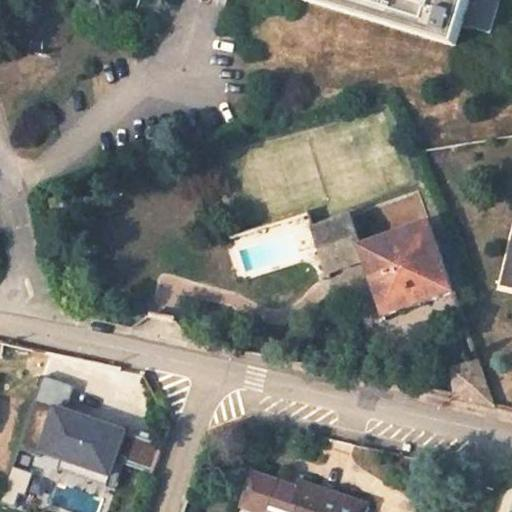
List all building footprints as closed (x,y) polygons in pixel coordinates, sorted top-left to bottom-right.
[(314,0),(458,43),(463,25),(493,34),(501,2),(494,0),(478,0),(478,2),(472,0),(314,0)] [(365,261),(385,316),(457,292),(432,222),(365,245),(354,215),(315,229),(328,272),(365,261)] [(355,303),(350,289),(335,294),(339,308),(355,303)] [(32,349),(29,363),(43,367),(46,353),(32,349)] [(482,362),(454,370),(459,399),(499,409),(482,362)] [(22,450),(117,481),(133,431),(70,410),(77,388),(45,377),(22,450)] [(366,511),(369,504),(300,481),(295,497),(280,492),(283,482),(258,474),(247,510),(252,511),(366,511)]
